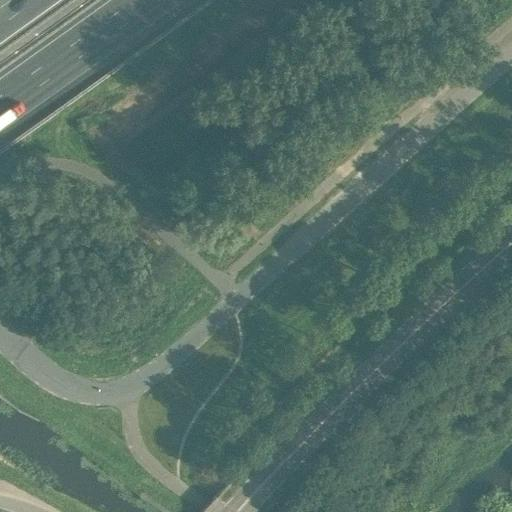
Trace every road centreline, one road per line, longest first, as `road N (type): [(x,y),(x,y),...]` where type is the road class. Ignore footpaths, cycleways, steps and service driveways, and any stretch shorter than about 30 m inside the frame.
road 1 (unclassified): [(123,391),(156,371),(511,55)]
road 2 (secondary): [(235,511),(511,242)]
road 3 (motorway): [(0,107),(146,0)]
road 4 (unclassified): [(123,391),(54,382),(0,336)]
